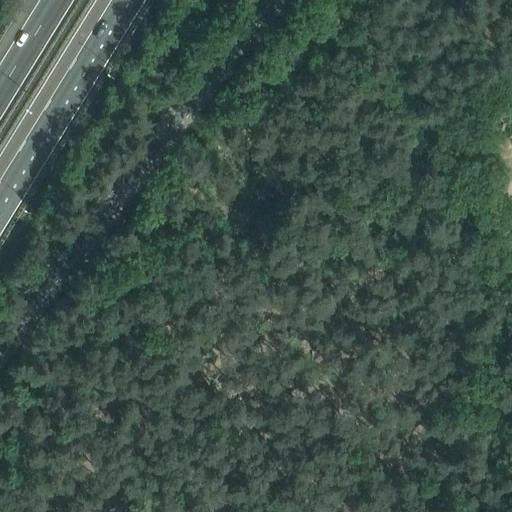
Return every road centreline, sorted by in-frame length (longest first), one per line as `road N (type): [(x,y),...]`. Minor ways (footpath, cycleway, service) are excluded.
road 1 (tertiary): [(0,347),(271,0)]
road 2 (motorway): [(0,179),(110,0)]
